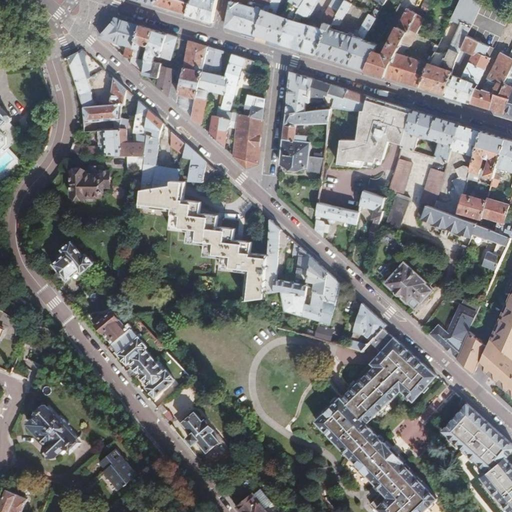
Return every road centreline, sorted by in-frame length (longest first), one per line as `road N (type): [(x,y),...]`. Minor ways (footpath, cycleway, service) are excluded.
road 1 (residential): [(49,49),(66,111),(63,143),(18,213),(23,270),(222,511)]
road 2 (residential): [(264,197),(511,422)]
road 3 (residential): [(80,32),(264,197)]
road 4 (residential): [(511,128),(281,58)]
road 5 (residential): [(281,58),(264,197)]
